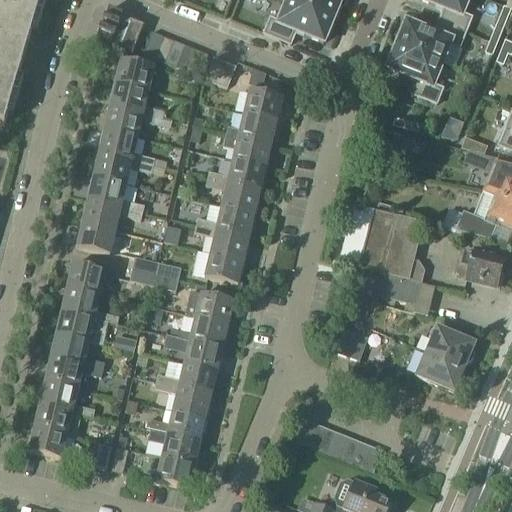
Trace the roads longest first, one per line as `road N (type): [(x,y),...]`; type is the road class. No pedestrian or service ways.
road 1 (residential): [(228,511),(282,372),(341,93)]
road 2 (residential): [(86,0),(63,52),(0,333)]
road 3 (residential): [(341,93),(123,0)]
